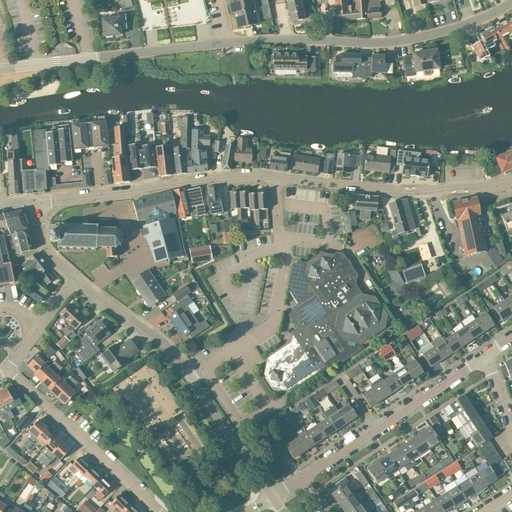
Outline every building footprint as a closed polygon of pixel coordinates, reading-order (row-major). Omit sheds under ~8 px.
[(130,0),(121,0),(124,9),(132,6),(130,0)] [(238,0),(239,2),(229,4),(231,14),(234,14),(237,28),(258,24),(252,0),(238,0)] [(300,0),(287,3),(291,23),(304,20),(300,0)] [(367,19),(365,0),(354,1),(355,6),(348,6),(346,0),(334,0),(336,21),(367,19)] [(365,0),(367,19),(381,18),(379,1),(379,0),(365,0)] [(262,8),(261,8),(263,16),(270,14),(268,7),(262,8)] [(102,20),(104,37),(120,35),(120,30),(127,29),(125,15),(109,16),(110,19),(102,20)] [(509,47),(504,37),(511,32),(511,28),(509,22),(495,29),(499,39),(504,50),(505,49),(507,53),(510,51),(508,48),(509,47)] [(499,39),(495,29),(494,29),(493,27),(486,30),(488,33),(481,36),(484,41),(482,42),(481,41),(471,46),(479,62),(489,56),(487,51),(495,47),(493,42),(499,39)] [(423,72),(423,75),(426,77),(431,76),(432,74),(432,70),(439,69),(436,50),(428,52),(428,51),(423,51),(423,52),(413,54),(413,57),(403,58),(405,71),(415,70),(415,73),(423,72)] [(274,54),(273,56),(271,56),(271,63),(273,63),(273,70),(305,70),(306,57),(297,57),(297,54),(274,54)] [(333,72),(352,73),(352,77),(360,77),(366,78),(366,59),(360,58),(361,58),(361,55),(341,54),(341,57),(335,56),(335,63),(333,63),(333,72)] [(366,59),(366,78),(371,78),(371,73),(372,73),(386,73),(387,64),(384,64),(385,55),(372,55),(371,58),(371,59),(366,59)] [(181,118),(181,128),(180,128),(180,148),(171,149),(175,175),(187,174),(186,162),(191,161),(190,151),(191,151),(191,131),(192,131),(192,128),(192,118),(181,118)] [(105,122),(72,126),(71,126),(74,151),(93,148),(108,147),(105,122)] [(48,167),(64,165),(64,163),(72,162),(69,125),(52,127),(52,129),(45,129),(48,167)] [(112,158),(114,185),(130,183),(126,157),(124,127),(114,127),(116,158),(112,158)] [(196,128),(192,128),(192,131),(191,131),(191,151),(190,151),(191,161),(195,161),(195,173),(207,171),(206,151),(202,151),(202,146),(209,146),(209,136),(203,136),(203,132),(196,131),(196,128)] [(35,173),(36,194),(46,193),(45,172),(49,171),(45,131),(33,131),(36,171),(35,171),(35,173)] [(20,195),(17,153),(18,153),(17,136),(11,136),(12,150),(7,151),(10,196),(20,195)] [(251,162),(252,148),(246,148),(247,140),(237,139),(236,147),(235,147),(234,161),(251,162)] [(215,142),(213,152),(221,154),(223,143),(215,142)] [(141,147),(141,144),(128,146),(131,171),(143,169),(141,147)] [(153,145),(141,147),(143,169),(156,168),(153,145)] [(224,153),(221,170),(230,170),(233,152),(234,147),(226,145),(224,153)] [(168,147),(157,148),(160,177),(171,176),(168,147)] [(508,154),(496,159),(502,173),(504,172),(505,175),(511,172),(511,149),(508,152),(508,154)] [(390,157),(389,157),(366,154),(364,170),(388,173),(388,172),(394,173),(396,151),(390,150),(390,157)] [(279,152),(278,158),(271,157),(269,170),(286,172),(287,159),(290,160),(290,154),(279,152)] [(398,152),(396,165),(402,166),(402,169),(402,175),(410,176),(410,177),(418,178),(418,177),(427,178),(429,161),(419,160),(404,159),(404,152),(398,152)] [(355,167),(355,165),(356,156),(337,155),(336,172),(349,173),(349,168),(354,169),(355,167)] [(317,173),(319,160),(296,156),(294,169),(317,173)] [(195,161),(191,161),(186,162),(187,174),(195,173),(195,161)] [(323,174),(331,175),(333,162),(325,161),(323,174)] [(21,174),(23,195),(28,195),(29,196),(33,195),(34,194),(36,194),(35,173),(21,174)] [(50,179),(49,179),(49,180),(50,190),(50,191),(51,191),(57,190),(58,190),(58,189),(58,190),(57,186),(58,186),(58,185),(57,185),(57,186),(54,186),(54,179),(54,178),(53,179),(50,179)] [(206,215),(203,205),(199,187),(184,191),(183,189),(173,191),(180,219),(191,216),(190,208),(195,207),(197,217),(206,215)] [(209,190),(210,198),(211,206),(208,206),(210,214),(222,212),(220,196),(219,197),(218,189),(209,190)] [(146,240),(155,264),(184,256),(174,218),(170,219),(169,213),(176,211),(175,210),(171,192),(132,202),(138,221),(144,220),(146,225),(142,226),(143,230),(139,231),(141,237),(145,236),(146,240)] [(237,221),(241,220),(239,192),(230,193),(231,209),(237,209),(237,221)] [(244,220),(243,208),(249,208),(249,194),(248,192),(239,192),(241,220),(244,220)] [(256,222),(259,222),(258,193),(249,194),(249,208),(249,211),(255,210),(256,222)] [(262,221),(261,210),(267,209),(266,193),(258,193),(259,222),(262,221)] [(377,197),(357,195),(357,201),(352,200),(352,207),(356,207),(356,209),(361,210),(360,219),(369,220),(370,211),(376,211),(377,197)] [(469,226),(481,224),(479,215),(480,215),(476,198),(452,203),(456,219),(454,220),(456,229),(459,228),(462,246),(472,244),(469,230),(470,230),(469,226)] [(403,200),(389,204),(398,234),(399,233),(400,236),(408,234),(407,231),(414,229),(415,229),(414,228),(406,200),(406,199),(403,200)] [(8,231),(9,236),(11,235),(28,230),(21,211),(4,215),(8,231)] [(5,237),(9,236),(8,231),(4,215),(3,212),(0,212),(0,232),(4,232),(5,237)] [(342,214),(345,233),(351,232),(350,227),(357,226),(354,212),(342,214)] [(504,223),(498,225),(501,233),(507,231),(511,229),(511,212),(501,216),(504,223)] [(228,222),(220,223),(221,232),(229,231),(228,222)] [(89,224),(88,224),(88,225),(82,225),(82,224),(81,224),(75,224),(75,223),(74,223),(74,224),(68,224),(68,223),(67,223),(67,224),(58,224),(58,232),(60,232),(60,243),(57,243),(57,248),(58,248),(58,249),(59,249),(59,248),(66,248),(66,250),(67,250),(67,249),(73,249),(73,250),(74,250),(74,249),(80,249),(80,250),(81,250),(81,249),(87,249),(87,251),(88,251),(88,249),(94,249),(94,251),(96,251),(96,250),(97,250),(97,248),(106,248),(106,257),(106,259),(107,259),(107,257),(117,257),(118,256),(117,256),(117,247),(119,246),(120,246),(121,245),(120,245),(122,241),(123,242),(123,240),(122,240),(122,236),(123,236),(124,235),(122,235),(120,232),(121,231),(121,230),(119,231),(116,229),(116,227),(115,227),(115,228),(108,228),(108,227),(107,227),(107,228),(98,228),(98,225),(96,225),(96,224),(95,224),(95,225),(89,225),(89,224)] [(379,226),(381,233),(388,231),(386,224),(379,226)] [(487,251),(481,224),(469,226),(470,230),(469,230),(472,244),(462,246),(465,256),(487,251)] [(12,250),(14,250),(16,255),(34,250),(28,230),(11,235),(12,240),(10,241),(12,250)] [(4,232),(0,232),(0,285),(14,283),(5,237),(4,232)] [(60,232),(58,232),(49,232),(49,242),(57,243),(60,243),(60,232)] [(228,232),(221,233),(223,245),(230,244),(228,232)] [(499,244),(495,245),(499,255),(503,253),(499,244)] [(494,270),(504,263),(494,249),(484,255),(494,270)] [(212,260),(210,250),(190,253),(192,263),(212,260)] [(363,349),(360,345),(385,328),(387,316),(374,297),(362,294),(355,285),(357,275),(350,265),(351,264),(348,259),(346,259),(343,253),(336,252),(333,255),(321,252),(306,263),(298,261),(291,266),(287,286),(289,290),(289,291),(292,296),(294,296),(298,302),(294,323),(297,328),(292,331),(290,342),(266,358),(263,375),(273,389),(289,392),(304,383),(302,380),(311,374),(313,377),(337,361),(338,363),(341,361),(342,363),(363,349)] [(28,260),(28,261),(21,266),(29,276),(36,270),(39,275),(47,285),(54,280),(46,270),(48,268),(37,253),(28,260)] [(408,285),(425,279),(420,266),(403,271),(408,285)] [(393,267),(389,269),(387,270),(386,273),(397,292),(399,293),(405,290),(405,288),(395,268),(393,267)] [(165,297),(147,271),(132,281),(149,307),(165,297)] [(459,275),(466,285),(473,281),(466,271),(459,275)] [(489,278),(493,283),(497,281),(494,275),(489,278)] [(28,295),(39,303),(50,288),(39,281),(28,295)] [(177,302),(191,293),(186,285),(172,294),(177,302)] [(465,294),(460,298),(464,303),(468,300),(465,294)] [(174,313),(168,317),(176,327),(193,315),(198,312),(192,303),(188,296),(171,309),(174,313)] [(496,300),(498,304),(493,308),(492,306),(490,308),(494,315),(499,322),(502,321),(503,323),(511,318),(509,316),(511,313),(511,312),(504,301),(501,297),(496,300)] [(70,325),(66,329),(70,332),(73,328),(75,329),(85,319),(69,304),(59,315),(70,325)] [(439,312),(443,317),(447,314),(444,309),(439,312)] [(475,320),(484,333),(494,325),(486,313),(475,320)] [(193,315),(176,327),(183,338),(188,335),(191,339),(209,327),(205,320),(199,324),(193,315)] [(465,327),(473,339),(484,333),(475,320),(465,327)] [(86,334),(86,335),(79,340),(85,348),(75,355),(82,364),(100,351),(95,346),(110,335),(100,322),(86,334)] [(418,326),(422,331),(426,328),(423,322),(418,326)] [(418,326),(414,328),(418,335),(422,332),(422,331),(418,326)] [(462,347),(473,339),(465,327),(454,334),(462,347)] [(452,354),(462,347),(454,334),(444,341),(452,354)] [(433,348),(441,361),(452,354),(444,341),(443,341),(440,336),(430,343),(429,343),(433,348)] [(61,350),(69,342),(64,337),(56,345),(61,350)] [(114,345),(101,355),(114,372),(127,362),(126,360),(138,350),(130,340),(118,349),(114,345)] [(389,345),(392,350),(397,347),(394,342),(389,345)] [(55,352),(48,345),(42,351),(49,358),(55,352)] [(389,345),(379,351),(382,357),(389,353),(392,350),(389,345)] [(433,348),(422,355),(427,362),(431,368),(441,361),(433,348)] [(38,355),(36,353),(30,360),(32,362),(27,367),(35,374),(44,364),(45,365),(47,362),(39,354),(38,355)] [(368,359),(371,364),(376,361),(373,356),(368,359)] [(52,372),(56,368),(62,361),(58,358),(49,368),(45,365),(44,364),(35,374),(33,375),(41,383),(52,371),(52,372)] [(404,367),(412,380),(423,373),(415,360),(404,367)] [(65,365),(62,361),(56,368),(59,371),(65,365)] [(358,365),(345,374),(349,379),(362,371),(358,365)] [(89,377),(81,367),(76,371),(84,381),(89,377)] [(402,387),(412,380),(404,367),(393,374),(402,387)] [(509,377),(505,367),(500,369),(504,379),(509,377)] [(52,372),(52,371),(41,383),(49,390),(60,379),(52,372)] [(68,379),(71,383),(77,377),(74,373),(68,379)] [(391,394),(402,387),(393,374),(383,381),(391,394)] [(76,394),(71,390),(81,380),(77,377),(71,383),(68,386),(57,398),(65,405),(76,394)] [(68,386),(60,379),(49,390),(57,398),(68,386)] [(322,389),(326,395),(339,386),(335,380),(322,389)] [(381,401),(391,394),(383,381),(373,388),(381,401)] [(13,390),(8,393),(6,388),(0,391),(0,401),(3,407),(6,413),(10,420),(13,418),(6,405),(13,401),(15,404),(20,401),(13,389),(13,390)] [(370,408),(381,401),(373,388),(362,395),(370,408)] [(453,412),(448,416),(450,419),(456,416),(471,406),(473,404),(470,399),(467,398),(466,399),(464,396),(463,395),(448,405),(453,412)] [(338,411),(346,424),(357,417),(348,404),(338,411)] [(336,431),(346,424),(338,411),(334,406),(323,413),(327,418),(336,431)] [(471,406),(456,416),(463,427),(478,417),(471,406)] [(93,419),(101,410),(97,407),(89,416),(93,419)] [(279,414),(282,419),(287,416),(283,410),(279,414)] [(10,420),(6,413),(2,415),(5,422),(10,420)] [(30,421),(24,415),(14,426),(20,431),(30,421)] [(432,424),(435,429),(441,426),(433,415),(428,418),(432,424)] [(478,417),(463,427),(470,437),(485,427),(478,417)] [(325,438),(336,431),(327,418),(317,425),(325,438)] [(23,446),(26,449),(47,427),(39,420),(28,431),(33,435),(28,440),(29,440),(23,446)] [(271,431),(266,422),(260,426),(266,435),(271,431)] [(315,445),(325,438),(317,425),(306,432),(315,445)] [(441,426),(435,429),(439,434),(444,431),(441,426)] [(40,451),(44,446),(55,435),(47,427),(26,449),(31,453),(35,447),(40,451)] [(419,434),(429,449),(440,442),(430,427),(419,434)] [(485,427),(470,437),(477,448),(488,440),(492,438),(485,427)] [(304,452),(315,445),(306,432),(296,439),(304,452)] [(419,434),(409,441),(419,456),(429,449),(419,434)] [(39,460),(43,463),(63,442),(55,435),(44,446),(48,450),(43,454),(44,455),(39,460)] [(293,459),(304,452),(296,439),(286,445),(282,438),(275,443),(285,458),(290,454),(293,459)] [(488,440),(477,448),(481,453),(492,445),(488,440)] [(409,441),(398,448),(408,463),(411,468),(416,465),(413,460),(419,456),(409,441)] [(51,462),(56,457),(60,461),(70,450),(63,442),(43,463),(46,467),(51,462)] [(450,450),(455,447),(451,442),(446,445),(450,450)] [(492,445),(481,453),(484,457),(495,450),(492,445)] [(458,452),(455,447),(450,450),(453,455),(458,452)] [(398,448),(388,455),(398,470),(404,466),(407,471),(411,468),(408,463),(398,448)] [(495,450),(484,457),(487,462),(498,455),(495,450)] [(17,461),(23,466),(28,460),(22,455),(17,461)] [(381,456),(376,460),(387,477),(391,482),(395,480),(391,474),(398,470),(388,455),(384,458),(383,457),(381,456)] [(498,455),(487,462),(489,466),(490,467),(497,462),(501,460),(498,455)] [(466,464),(471,461),(468,456),(463,459),(466,464)] [(74,474),(77,471),(83,476),(90,468),(79,458),(68,469),(74,474)] [(438,463),(442,468),(447,465),(444,459),(438,463)] [(377,484),(387,477),(376,460),(370,463),(370,465),(371,466),(367,469),(377,484)] [(489,466),(478,473),(486,486),(497,479),(497,478),(504,474),(497,462),(490,467),(489,466)] [(437,471),(442,468),(438,463),(433,466),(437,471)] [(101,478),(90,468),(83,476),(93,486),(101,478)] [(445,478),(450,475),(446,469),(441,472),(445,478)] [(46,471),(39,478),(44,483),(51,476),(46,471)] [(368,483),(360,472),(355,475),(363,487),(368,483)] [(417,477),(421,482),(426,479),(423,473),(417,477)] [(478,473),(468,480),(477,495),(484,491),(484,490),(483,488),(486,486),(478,473)] [(338,489),(331,494),(338,504),(353,494),(346,484),(349,482),(345,477),(335,485),(338,489)] [(416,486),(421,482),(417,477),(412,480),(416,486)] [(100,501),(104,496),(111,488),(101,478),(93,486),(99,491),(94,496),(100,501)] [(53,479),(47,485),(62,498),(66,493),(58,485),(59,485),(53,479)] [(79,480),(74,485),(78,488),(83,483),(79,480)] [(430,480),(425,483),(428,488),(433,485),(430,480)] [(468,480),(457,486),(465,499),(469,497),(470,499),(471,499),(477,495),(468,480)] [(397,490),(396,490),(399,496),(405,492),(410,489),(406,482),(396,488),(397,490)] [(424,491),(428,488),(425,483),(420,486),(424,491)] [(457,486),(446,493),(456,508),(462,504),(463,503),(461,501),(465,499),(457,486)] [(370,497),(375,494),(371,488),(366,492),(370,497)] [(394,499),(399,496),(396,490),(391,494),(394,499)] [(55,497),(51,493),(47,497),(52,501),(55,497)] [(446,493),(435,500),(443,511),(444,511),(447,510),(448,511),(450,511),(456,508),(446,493)] [(353,494),(338,504),(343,511),(349,511),(361,504),(353,494)] [(378,498),(375,494),(370,497),(373,502),(378,498)] [(409,494),(404,497),(407,502),(412,499),(409,494)] [(112,511),(113,511),(117,508),(120,511),(123,511),(129,506),(119,495),(111,503),(108,507),(112,511)] [(399,500),(393,503),(397,508),(402,505),(407,502),(404,497),(399,500)] [(432,502),(425,506),(428,511),(443,511),(435,500),(434,497),(430,499),(432,502)] [(27,509),(31,502),(27,500),(23,507),(27,509)] [(35,505),(31,502),(27,509),(30,511),(35,505)] [(94,511),(84,503),(78,510),(80,511),(94,511)]
